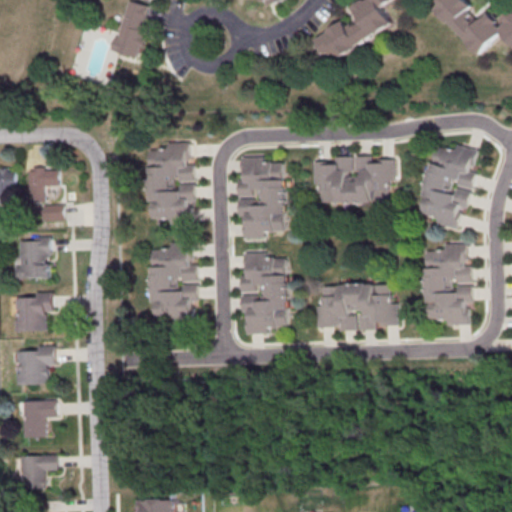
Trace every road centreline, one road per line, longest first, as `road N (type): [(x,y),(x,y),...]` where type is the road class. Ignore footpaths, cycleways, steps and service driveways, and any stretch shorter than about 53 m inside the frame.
road 1 (residential): [(511,139),(470,121),(251,137),(226,148),(218,170),(228,352),(462,350),(489,338),(498,316),(495,220),(511,153)]
road 2 (residential): [(87,147),(97,170),(100,231),(93,300),(100,511)]
